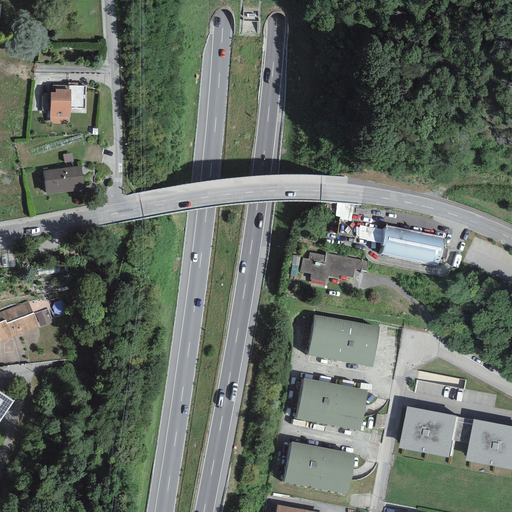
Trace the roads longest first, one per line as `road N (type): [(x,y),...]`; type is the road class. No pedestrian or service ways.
road 1 (motorway): [(204,511),(244,288),(277,0)]
road 2 (motorway): [(223,0),(197,284),(164,511)]
road 3 (tertiary): [(115,213),(323,189),(427,207),(511,238)]
road 4 (tertiary): [(107,0),(115,213)]
road 5 (residential): [(375,511),(402,366),(416,349)]
